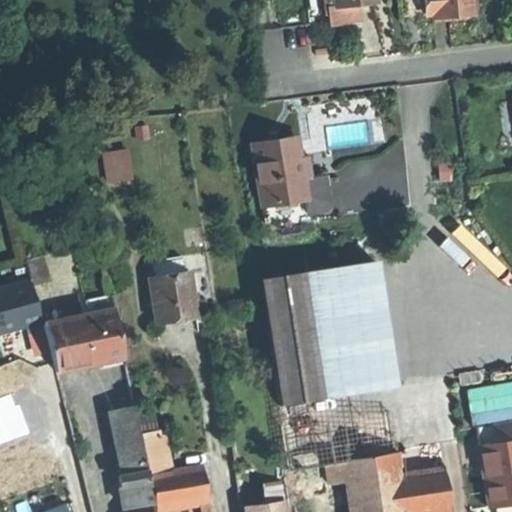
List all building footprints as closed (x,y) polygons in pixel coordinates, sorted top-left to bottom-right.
[(327,11),(329,26),(358,23),(356,8),(365,7),(377,6),(376,0),(331,0),(333,11),(327,11)] [(424,0),(426,15),(432,14),(433,17),(451,15),(473,13),(471,0),(424,0)] [(328,54),(327,46),(315,48),(316,55),(328,54)] [(279,140),(252,144),(261,204),(306,198),(303,178),(297,137),(279,140)] [(101,156),(106,182),(126,178),(122,152),(101,156)] [(325,175),(303,178),(306,198),(308,213),(331,210),(325,175)] [(48,282),(42,258),(26,262),(32,286),(48,282)] [(302,276),(319,395),(359,390),(397,384),(376,265),(302,276)] [(193,319),(186,273),(146,279),(154,325),(174,322),(193,319)] [(319,395),(302,276),(259,282),(277,402),(319,395)] [(89,313),(114,308),(110,293),(85,299),(89,313)] [(125,356),(114,308),(89,313),(44,323),(53,366),(55,372),(91,364),(125,356)] [(362,414),(359,390),(319,395),(277,402),(287,470),(324,464),(367,458),(371,457),(372,457),(398,453),(397,452),(391,410),(364,414),(362,414)] [(78,406),(65,409),(68,419),(80,416),(78,406)] [(122,476),(147,471),(142,442),(136,406),(111,411),(122,476)] [(48,460),(77,452),(68,419),(65,409),(36,417),(48,460)] [(77,452),(78,457),(96,452),(86,414),(80,416),(68,419),(77,452)] [(511,421),(476,428),(490,508),(511,504),(511,421)] [(148,476),(168,472),(163,439),(142,442),(147,471),(148,476)] [(398,453),(400,473),(444,466),(440,442),(405,447),(405,450),(397,452),(398,453)] [(93,511),(78,457),(77,452),(48,460),(61,511),(93,511)] [(400,473),(398,453),(372,457),(375,476),(400,473)] [(378,511),(371,457),(367,458),(324,464),(327,484),(347,481),(351,511),(378,511)] [(168,472),(148,476),(153,502),(154,510),(199,503),(207,501),(201,466),(168,472)] [(438,511),(451,510),(444,466),(400,473),(375,476),(380,511),(438,511)] [(148,476),(147,471),(122,476),(118,476),(124,507),(153,502),(148,476)] [(268,502),(285,500),(282,481),(265,483),(268,502)] [(286,511),(285,500),(268,502),(242,506),(243,511),(286,511)] [(209,511),(207,501),(199,503),(200,511),(209,511)] [(153,502),(124,507),(124,511),(154,511),(154,510),(153,502)]
